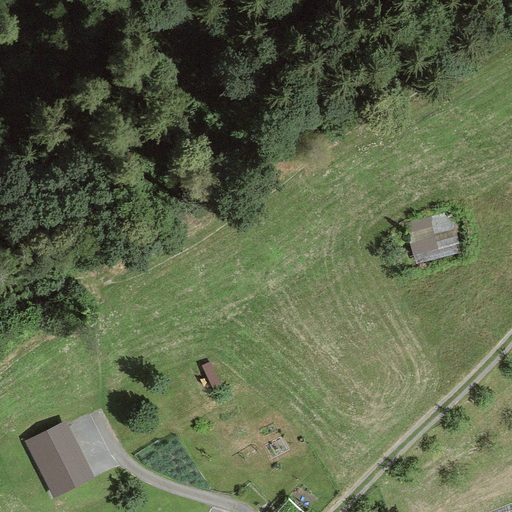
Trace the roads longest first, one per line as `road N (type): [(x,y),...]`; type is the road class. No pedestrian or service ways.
road 1 (track): [(511,337),(334,511)]
road 2 (track): [(101,410),(126,464),(242,511)]
